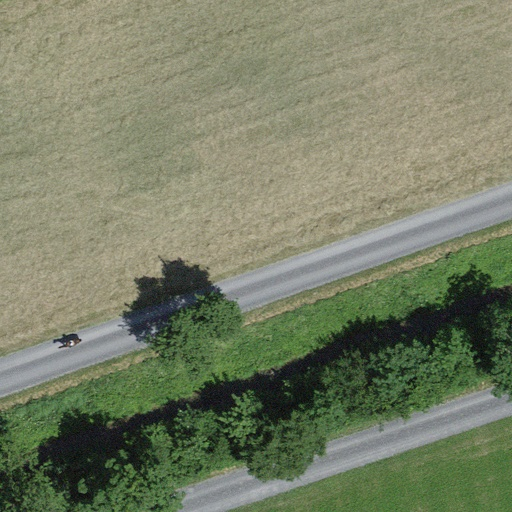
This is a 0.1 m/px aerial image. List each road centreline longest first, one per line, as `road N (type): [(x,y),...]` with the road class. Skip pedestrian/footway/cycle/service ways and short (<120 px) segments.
road 1 (track): [(511,198),(0,374)]
road 2 (track): [(511,406),(209,511)]
